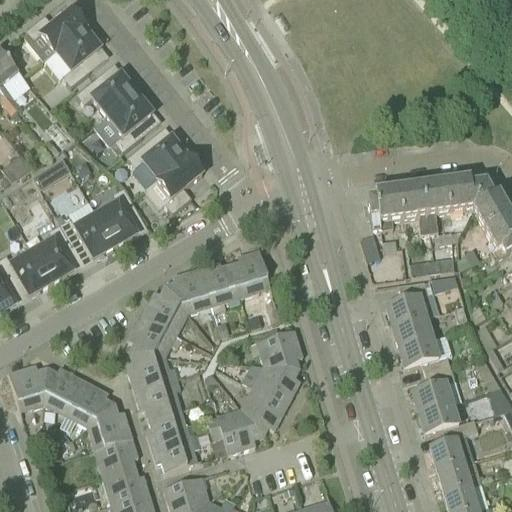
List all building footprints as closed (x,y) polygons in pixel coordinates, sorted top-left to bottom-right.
[(85,36),(86,36),(71,17),(52,32),(44,22),(25,38),(27,41),(24,44),(43,68),(53,60),(53,61),(55,59),(84,37),(85,36)] [(98,57),(99,56),(84,37),(55,59),(70,77),(62,84),(70,94),(90,78),(82,69),(98,56),(98,57)] [(0,94),(18,80),(0,56),(0,94)] [(92,105),(107,124),(135,101),(119,81),(118,82),(119,82),(103,95),(95,85),(75,101),(83,111),(92,105)] [(3,102),(0,104),(0,107),(5,113),(14,106),(7,99),(3,102)] [(94,134),(93,135),(108,153),(109,152),(114,149),(122,159),(142,144),(134,134),(150,121),(150,122),(151,121),(135,101),(107,124),(94,134)] [(14,106),(5,113),(11,121),(20,114),(14,106)] [(185,164),(170,144),(170,145),(154,158),(146,148),(127,164),(135,174),(143,168),(157,186),(185,164)] [(53,150),(45,156),(50,163),(58,158),(53,150)] [(157,186),(143,198),(158,217),(165,212),(172,221),(191,205),(183,196),(202,181),(187,162),(186,162),(186,163),(185,164),(157,186)] [(21,163),(3,177),(6,182),(11,188),(12,189),(31,176),(24,167),(21,163)] [(62,166),(32,184),(40,197),(70,178),(62,166)] [(11,188),(6,182),(0,186),(4,193),(11,188)] [(469,186),(423,193),(429,241),(438,240),(435,221),(472,216),(485,190),(470,191),(469,186)] [(489,260),(493,268),(511,257),(511,225),(498,201),(493,203),(490,198),(485,190),(472,216),(495,257),(489,260)] [(375,205),(367,206),(371,237),(380,236),(380,237),(393,236),(391,227),(417,223),(420,242),(429,241),(423,193),(375,199),(375,205)] [(96,222),(114,254),(137,241),(136,240),(135,240),(125,223),(136,216),(123,194),(112,201),(117,210),(96,222)] [(70,225),(59,232),(71,254),(82,248),(92,265),(92,266),(92,267),(114,254),(96,222),(75,234),(70,225)] [(32,260),(50,291),(72,278),(72,277),(71,277),(61,260),(71,254),(59,232),(47,238),(53,247),(32,260)] [(451,240),(437,242),(439,251),(451,250),(458,248),(460,239),(451,241),(451,240)] [(402,258),(398,245),(381,251),(377,240),(361,246),(370,270),(402,258)] [(439,251),(431,252),(432,267),(438,267),(452,265),(451,250),(439,251)] [(464,261),(458,265),(459,278),(470,272),(471,273),(479,268),(472,256),(464,261)] [(239,269),(230,272),(240,304),(270,295),(259,258),(251,260),(242,263),(238,264),(239,269)] [(50,291),(32,260),(11,272),(6,263),(0,265),(0,278),(7,291),(18,285),(28,302),(27,303),(28,304),(50,291)] [(452,265),(438,267),(440,279),(453,277),(453,276),(452,265)] [(219,270),(196,277),(206,311),(222,306),(223,309),(240,304),(230,272),(221,274),(219,270)] [(174,291),(167,297),(188,321),(198,318),(197,314),(206,311),(196,277),(172,284),(174,291)] [(511,278),(502,284),(507,292),(511,288),(511,278)] [(454,284),(431,287),(434,300),(456,293),(454,284)] [(0,320),(14,312),(14,311),(13,311),(0,288),(0,320)] [(402,308),(385,314),(392,335),(425,325),(418,303),(427,301),(424,289),(398,293),(402,308)] [(154,299),(141,324),(176,342),(188,321),(167,297),(160,302),(154,299)] [(487,302),(494,314),(502,309),(496,298),(487,302)] [(462,314),(461,314),(454,316),(458,330),(466,327),(462,314)] [(141,324),(128,348),(133,352),(133,361),(164,365),(176,342),(141,324)] [(247,326),(250,335),(259,333),(257,328),(253,325),(247,326)] [(398,356),(431,345),(425,325),(392,335),(398,356)] [(225,329),(216,331),(220,345),(228,343),(225,329)] [(276,334),(268,337),(270,345),(278,342),(276,334)] [(270,345),(259,349),(262,361),(259,361),(263,374),(294,376),(296,367),(302,365),(293,338),(278,342),(270,345)] [(431,345),(398,356),(404,377),(422,372),(425,383),(450,376),(446,364),(438,366),(431,345)] [(132,370),(125,372),(133,399),(171,387),(164,365),(133,361),(132,370)] [(491,398),(498,396),(500,395),(483,364),(473,368),(491,398)] [(250,372),(241,389),(251,395),(252,395),(286,413),(299,389),(293,386),(294,376),(263,374),(250,372)] [(35,373),(8,381),(19,418),(43,411),(46,380),(47,375),(37,378),(35,373)] [(46,380),(43,411),(65,423),(83,388),(59,375),(56,379),(47,375),(46,380)] [(425,383),(429,395),(412,400),(418,421),(451,411),(445,391),(454,388),(450,376),(425,383)] [(171,387),(133,399),(140,419),(145,418),(147,426),(179,416),(171,387)] [(83,388),(65,423),(86,433),(115,410),(106,406),(108,401),(83,388)] [(251,395),(240,417),(260,441),(267,435),(273,438),(286,413),(252,395),(251,395)] [(115,410),(86,433),(92,454),(130,442),(123,419),(118,421),(115,410)] [(451,411),(418,421),(424,443),(442,438),(445,449),(466,442),(476,439),(473,428),(458,432),(451,411)] [(151,455),(188,444),(179,416),(147,426),(150,437),(146,438),(151,455)] [(219,434),(222,444),(227,461),(255,453),(253,446),(260,441),(240,417),(216,425),(219,434)] [(219,434),(216,425),(206,428),(209,437),(219,434)] [(209,437),(212,448),(222,444),(219,434),(209,437)] [(56,448),(61,453),(69,447),(65,441),(56,448)] [(188,444),(151,455),(156,472),(161,470),(164,481),(196,471),(192,457),(200,455),(195,441),(188,444)] [(92,454),(102,486),(135,476),(132,467),(137,465),(130,442),(92,454)] [(445,449),(428,454),(435,478),(474,466),(466,442),(445,449)] [(474,466),(435,478),(443,502),(482,490),(474,466)] [(102,486),(110,511),(127,511),(149,505),(142,483),(138,484),(135,476),(102,486)] [(204,511),(208,509),(201,484),(163,496),(168,511),(204,511)] [(488,511),(482,490),(443,502),(445,511),(488,511)] [(294,501),(292,495),(282,497),(284,504),(294,501)]
